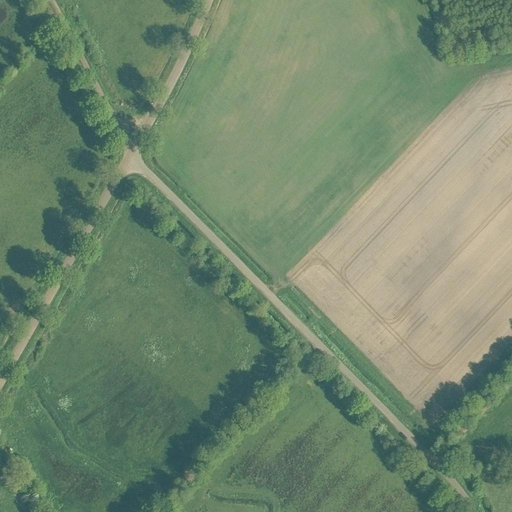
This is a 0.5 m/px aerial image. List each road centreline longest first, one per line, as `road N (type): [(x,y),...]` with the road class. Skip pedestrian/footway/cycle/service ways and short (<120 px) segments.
road 1 (unclassified): [(472,511),(438,465),(128,157)]
road 2 (tertiary): [(0,383),(128,157)]
road 3 (unclassified): [(140,135),(117,123),(51,0)]
road 4 (tertiary): [(140,135),(206,0)]
